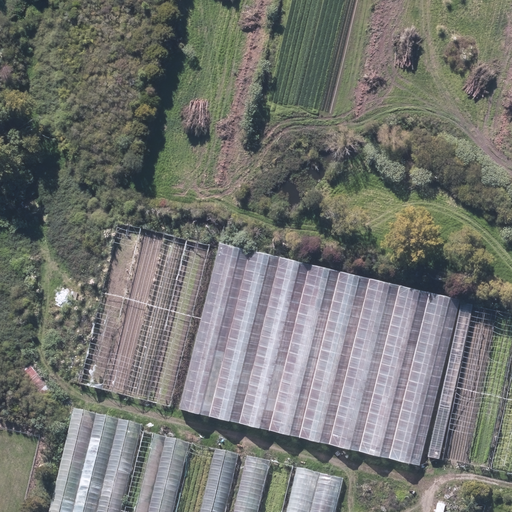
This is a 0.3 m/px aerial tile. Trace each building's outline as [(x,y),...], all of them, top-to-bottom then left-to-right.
[(80,385),(170,408),(210,247),(121,224),(80,385)] [(182,405),(226,415),(263,260),(219,249),(182,405)] [(230,417),(274,427),(312,267),(268,256),(230,417)] [(316,268),(278,428),(304,435),(343,274),(316,268)] [(428,457),(439,460),(473,306),(461,303),(428,457)] [(442,461),(488,471),(511,353),(511,316),(474,308),(442,461)] [(23,374),(43,399),(52,392),(32,368),(23,374)] [(511,374),(490,471),(511,476),(511,374)] [(49,511),(121,511),(141,428),(73,412),(49,511)] [(125,511),(172,511),(188,446),(144,436),(125,511)] [(176,511),(223,511),(236,458),(192,448),(176,511)] [(235,511),(282,511),(293,470),(248,460),(235,511)] [(288,511),(335,511),(343,483),(298,472),(288,511)]
